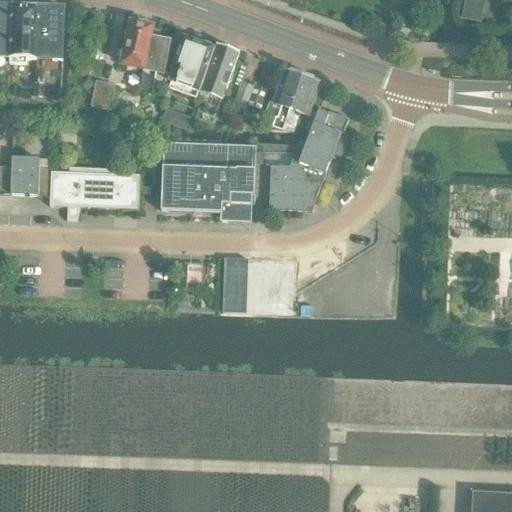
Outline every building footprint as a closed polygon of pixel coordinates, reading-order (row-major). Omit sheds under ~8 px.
[(0,8),(0,60),(9,61),(11,9),(0,8)] [(11,9),(9,61),(10,61),(10,66),(27,66),(27,61),(34,62),(36,9),(29,9),(29,10),(11,9)] [(36,9),(34,62),(62,63),(64,10),(38,10),(38,9),(36,9)] [(162,95),(167,74),(162,73),(168,46),(159,43),(160,37),(150,35),(151,29),(148,29),(146,25),(139,24),(136,26),(131,25),(127,49),(123,52),(121,58),(124,63),(123,67),(157,74),(153,93),(162,95)] [(199,93),(199,92),(216,46),(198,39),(196,44),(182,38),(180,43),(182,43),(172,71),(174,71),(170,83),(178,86),(176,91),(183,94),(185,88),(199,93)] [(216,46),(199,92),(222,100),(239,54),(216,46)] [(269,105),(264,118),(274,122),(270,132),(282,133),(302,78),(285,73),(284,73),(273,106),(269,105)] [(302,78),(282,133),(294,134),(301,116),(310,119),(305,131),(310,134),(310,136),(311,136),(320,110),(325,98),(317,95),(320,84),(302,78)] [(90,109),(111,113),(116,87),(95,83),(90,109)] [(231,108),(244,112),(253,87),(240,83),(231,108)] [(33,87),(33,100),(47,100),(47,92),(43,92),(44,85),(34,84),(34,87),(33,87)] [(253,87),(244,112),(258,117),(267,92),(253,87)] [(263,146),(262,155),(266,155),(294,156),(289,168),(270,168),(269,211),(269,212),(274,213),(303,214),(312,214),(315,204),(323,184),(325,176),(327,173),(332,175),(335,169),(340,156),(342,157),(348,139),(343,137),(349,121),(320,110),(311,136),(310,136),(306,144),(300,141),(298,145),(297,147),(294,147),(263,146)] [(228,222),(251,223),(252,196),(254,196),(256,154),(255,154),(255,149),(164,145),(161,212),(228,215),(228,222)] [(11,170),(10,197),(51,199),(52,169),(40,168),(40,161),(12,160),(11,170)] [(0,196),(10,197),(11,170),(0,169),(0,196)] [(52,169),(51,199),(51,209),(68,209),(68,223),(79,223),(81,210),(105,211),(118,210),(125,211),(138,212),(139,178),(123,177),(123,172),(108,171),(69,170),(69,175),(52,174),(52,169)] [(224,261),(224,274),(248,275),(248,261),(224,261)] [(175,267),(174,291),(186,291),(188,267),(175,267)] [(224,274),(223,288),(247,288),(248,275),(224,274)] [(223,288),(223,301),(247,302),(247,288),(223,288)] [(223,301),(222,315),(246,316),(247,302),(223,301)] [(511,511),(511,495),(472,493),(470,511),(511,511)]
